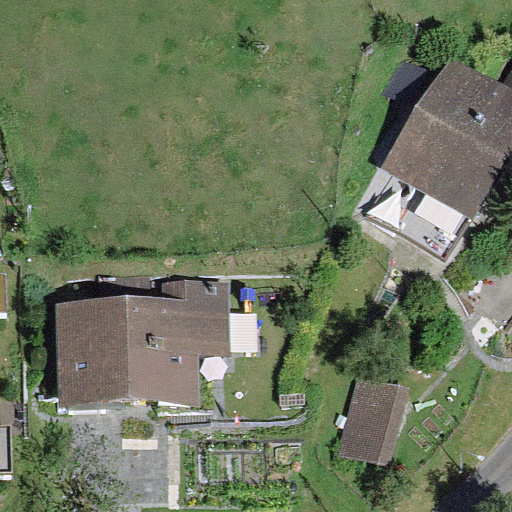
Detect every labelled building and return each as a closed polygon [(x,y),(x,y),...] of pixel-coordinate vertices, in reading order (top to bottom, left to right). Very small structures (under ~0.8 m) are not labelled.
[(473,233),(511,172),(511,99),(503,94),(454,63),(382,175),(393,182),(370,218),(447,267),(470,231),(473,233)] [(511,76),(503,94),(511,99),(511,76)] [(511,337),(511,336),(511,279),(488,260),(460,295),(511,337)] [(0,318),(11,318),(10,278),(0,277),(0,318)] [(151,297),(151,279),(97,280),(97,299),(151,297)] [(57,311),(60,419),(202,414),(200,362),(231,361),(229,286),(163,288),(164,308),(57,311)] [(358,380),(338,457),(391,470),(411,394),(358,380)] [(0,477),(12,478),(11,432),(1,432),(0,386),(0,477)]
